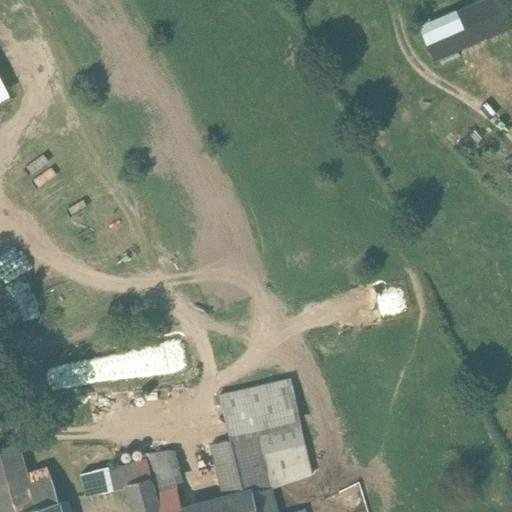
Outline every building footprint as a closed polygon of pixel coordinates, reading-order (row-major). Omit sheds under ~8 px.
[(511,6),(509,0),(476,0),(418,26),(434,61),(511,26),(511,6)] [(68,386),(136,376),(132,354),(65,364),(68,386)] [(25,473),(18,443),(0,448),(0,511),(60,511),(57,500),(52,483),(46,467),(25,473)] [(145,460),(80,474),(85,496),(126,486),(125,483),(149,476),(145,460)] [(244,463),(214,471),(221,496),(251,489),(244,463)] [(172,472),(150,478),(158,511),(160,511),(182,507),(172,472)] [(149,476),(125,483),(126,486),(133,511),(158,511),(150,478),(149,476)] [(275,511),(269,487),(251,491),(256,511),(275,511)] [(160,511),(256,511),(251,491),(251,489),(221,496),(182,507),(160,511)] [(70,511),(67,498),(57,500),(60,511),(70,511)]
